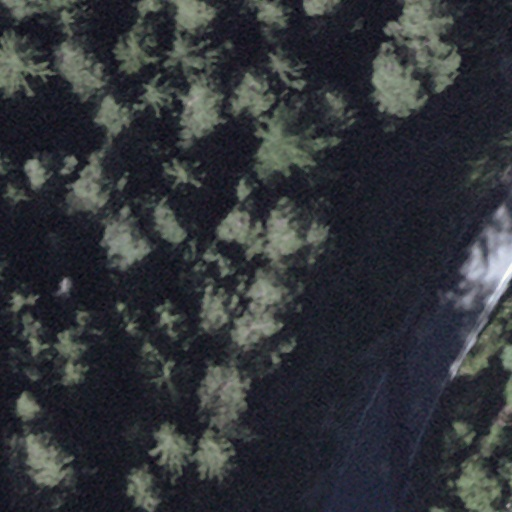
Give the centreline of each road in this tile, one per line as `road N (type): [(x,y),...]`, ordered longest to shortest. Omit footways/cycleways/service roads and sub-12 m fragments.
road 1 (tertiary): [(169,0),(183,204),(113,436),(81,511)]
road 2 (unclassified): [(511,210),(425,346),(360,511)]
